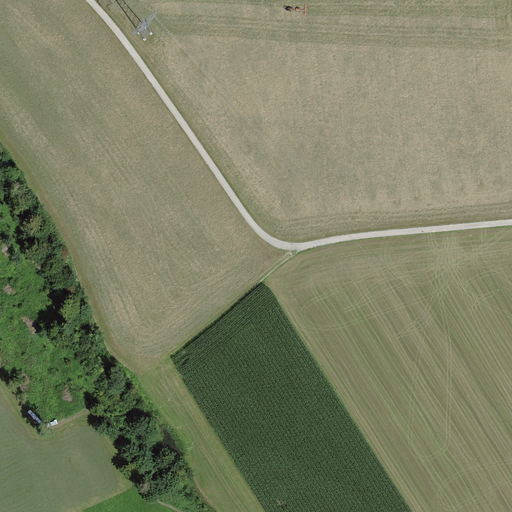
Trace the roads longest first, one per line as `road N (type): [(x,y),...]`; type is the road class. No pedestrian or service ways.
road 1 (track): [(90,0),(272,242),(303,247),(511,223)]
road 2 (track): [(180,347),(303,247)]
